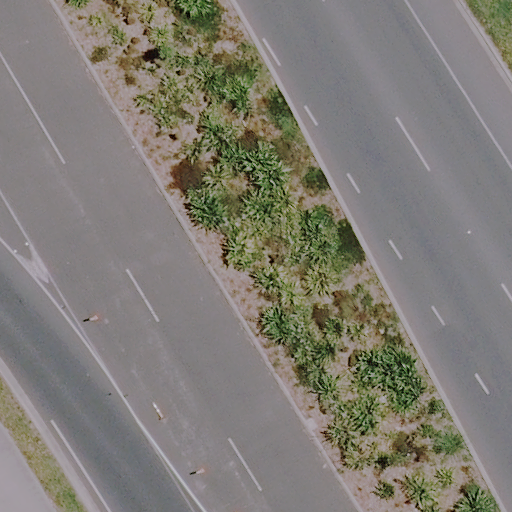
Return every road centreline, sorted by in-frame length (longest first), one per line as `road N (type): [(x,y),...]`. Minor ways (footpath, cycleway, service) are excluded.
road 1 (secondary): [(282,511),(0,46)]
road 2 (secondary): [(332,0),(511,296)]
road 3 (secondary): [(148,511),(0,297)]
